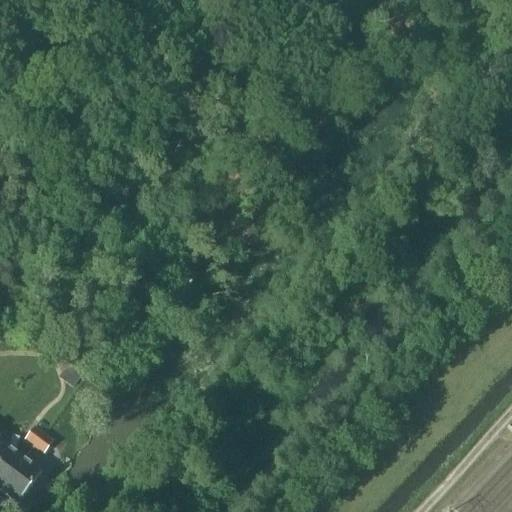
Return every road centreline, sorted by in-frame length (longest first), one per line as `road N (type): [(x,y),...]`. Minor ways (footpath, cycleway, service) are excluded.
road 1 (track): [(99,0),(0,131)]
road 2 (track): [(428,511),(511,422)]
